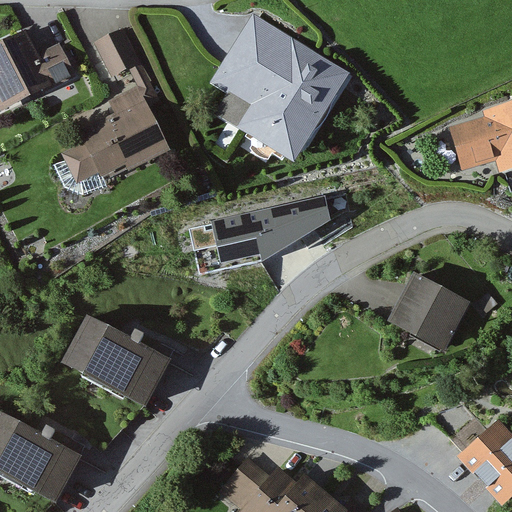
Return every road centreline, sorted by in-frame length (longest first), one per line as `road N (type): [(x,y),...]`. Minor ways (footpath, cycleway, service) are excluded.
road 1 (residential): [(200,405),(338,262),(431,217),(477,217),(511,233)]
road 2 (unclassified): [(454,511),(388,462),(200,405)]
road 3 (residential): [(104,511),(200,405)]
